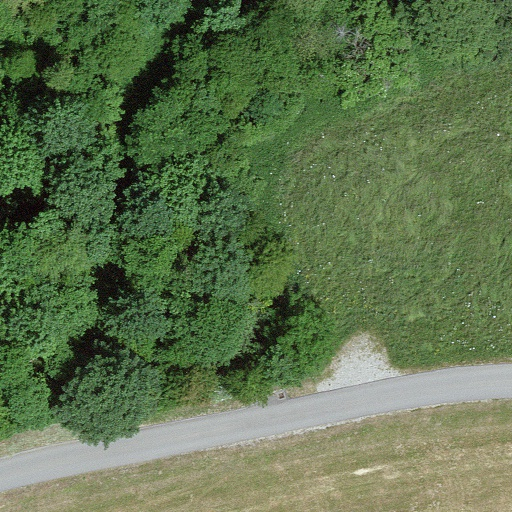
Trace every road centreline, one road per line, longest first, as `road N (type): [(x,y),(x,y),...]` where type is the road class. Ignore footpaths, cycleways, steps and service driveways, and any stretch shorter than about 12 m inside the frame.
road 1 (unclassified): [(511,385),(72,449),(0,482)]
road 2 (track): [(72,449),(136,308),(190,0)]
